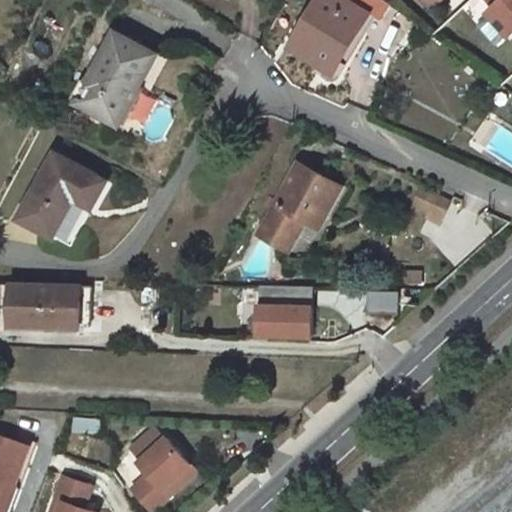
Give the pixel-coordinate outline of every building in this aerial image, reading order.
[(390,0),(319,0),(295,35),(324,54),(319,61),(329,68),(336,65),(371,14),(388,26),(401,8),(390,0)] [(425,0),(434,10),(445,0),(425,0)] [(511,0),(470,0),(461,8),(501,49),(511,38),(511,0)] [(155,53),(116,31),(80,95),(120,117),(155,53)] [(142,103),(134,123),(165,134),(172,115),(142,103)] [(474,148),(511,158),(511,128),(482,120),(474,148)] [(109,177),(56,149),(20,215),(73,243),(109,177)] [(302,158),(262,227),(290,244),(314,203),(329,211),(345,182),(302,158)] [(410,211),(443,226),(455,198),(422,184),(410,211)] [(90,284),(0,280),(0,322),(88,326),(90,284)] [(317,334),(316,284),(263,286),(264,336),(317,334)] [(371,288),(371,313),(402,314),(403,289),(371,288)] [(105,431),(106,416),(75,415),(75,430),(105,431)] [(144,462),(128,475),(154,505),(196,468),(153,418),(126,441),(144,462)] [(13,511),(37,445),(0,432),(0,511),(13,511)] [(102,511),(110,492),(67,476),(54,511),(102,511)]
